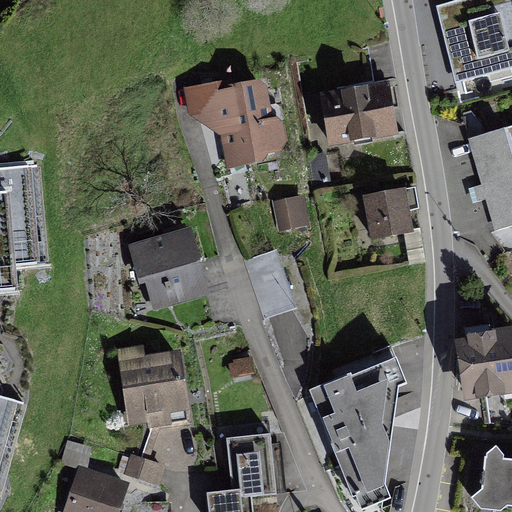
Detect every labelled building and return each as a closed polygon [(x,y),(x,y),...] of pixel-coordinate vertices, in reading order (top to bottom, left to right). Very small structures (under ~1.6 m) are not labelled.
[(511,0),(443,0),(436,2),(461,101),(511,88),(511,0)] [(284,154),(271,75),(186,90),(190,114),(221,131),(227,163),(284,154)] [(393,89),(318,99),(325,152),(399,142),(393,89)] [(511,123),(473,133),(496,229),(511,224),(511,123)] [(0,293),(3,293),(1,269),(33,267),(26,169),(0,171),(0,293)] [(413,186),(368,194),(375,239),(420,232),(413,186)] [(288,192),(294,224),(312,220),(306,189),(288,192)] [(213,296),(195,225),(128,243),(147,314),(213,296)] [(511,384),(511,320),(462,327),(470,390),(511,384)] [(194,407),(182,349),(117,362),(129,420),(194,407)] [(313,389),(364,510),(393,497),(411,375),(402,351),(313,389)] [(0,470),(17,408),(0,403),(0,470)] [(223,433),(228,466),(281,458),(276,425),(223,433)] [(511,452),(486,451),(482,501),(511,503),(511,452)] [(228,466),(233,499),(286,491),(281,458),(228,466)] [(77,466),(63,511),(121,511),(131,481),(77,466)] [(176,511),(176,502),(145,503),(145,511),(176,511)]
